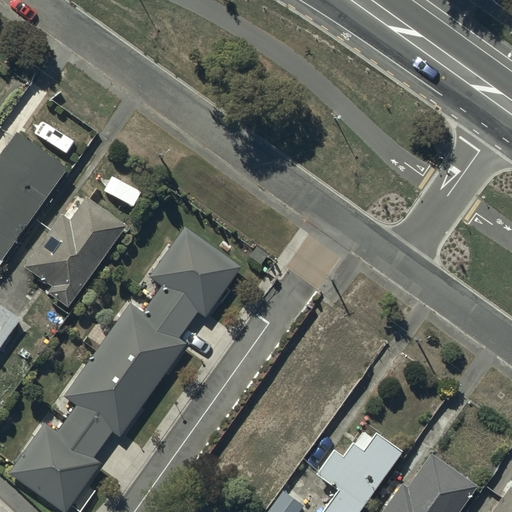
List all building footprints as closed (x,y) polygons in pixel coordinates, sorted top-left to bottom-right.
[(66,171),(15,135),(0,155),(0,258),(2,260),(66,171)] [(124,227),(85,199),(70,221),(61,215),(24,268),(53,288),(48,294),(67,308),(124,227)] [(240,268),(184,228),(147,278),(160,287),(143,312),(130,303),(61,398),(74,407),(56,431),(44,423),(7,475),(57,511),(66,511),(101,465),(92,459),(112,431),(120,437),(188,345),(180,339),(197,315),(205,317),(240,268)] [(0,346),(18,321),(0,308),(0,346)] [(355,378),(309,344),(265,402),(281,414),(278,418),(291,428),(294,424),(311,437),(355,378)] [(258,446),(233,428),(206,466),(231,483),(258,446)] [(359,511),(401,454),(375,435),(362,452),(352,445),(342,459),(334,453),(316,478),(338,493),(324,511),(359,511)] [(408,490),(403,486),(384,511),(459,511),(475,489),(431,458),(408,490)] [(278,488),(266,479),(255,494),(267,503),(278,488)] [(511,511),(511,490),(509,489),(492,511),(511,511)] [(302,511),(305,509),(285,493),(270,511),(302,511)]
